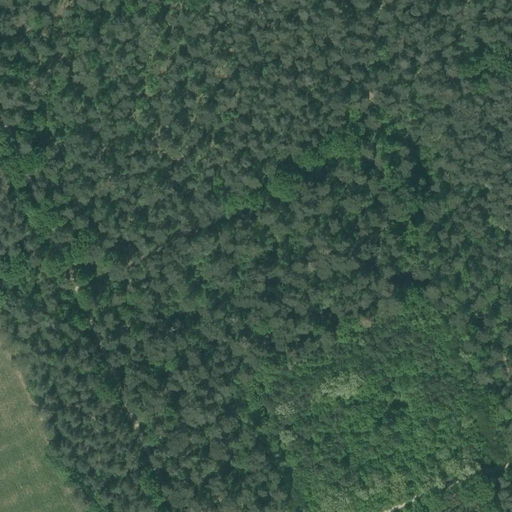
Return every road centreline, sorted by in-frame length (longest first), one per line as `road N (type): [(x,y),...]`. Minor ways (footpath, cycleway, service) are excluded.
road 1 (track): [(174,511),(0,111)]
road 2 (track): [(511,468),(388,511)]
